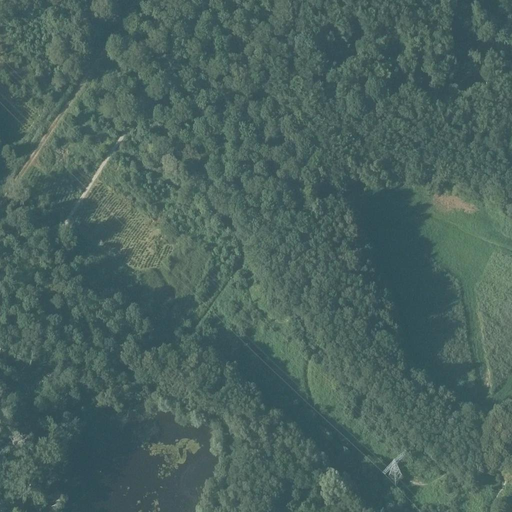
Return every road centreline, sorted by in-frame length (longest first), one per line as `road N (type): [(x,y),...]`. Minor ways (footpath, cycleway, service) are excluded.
road 1 (track): [(63,111),(235,225)]
road 2 (track): [(37,511),(43,445),(68,407),(123,384),(157,385)]
road 3 (track): [(157,385),(257,241)]
road 4 (track): [(361,219),(402,302),(407,346)]
road 5 (track): [(257,241),(310,197),(342,198),(361,219)]
